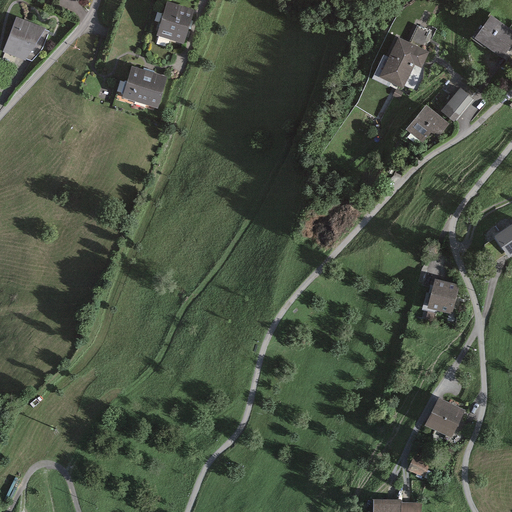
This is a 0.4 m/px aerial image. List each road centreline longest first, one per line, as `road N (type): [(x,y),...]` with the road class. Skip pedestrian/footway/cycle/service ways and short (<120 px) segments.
road 1 (unclassified): [(189,511),(200,479),(245,428),(277,317),(413,170),(511,93)]
road 2 (unclassified): [(511,145),(452,228),(480,333),(485,393),(464,461),(477,511)]
road 3 (residential): [(97,0),(0,116)]
